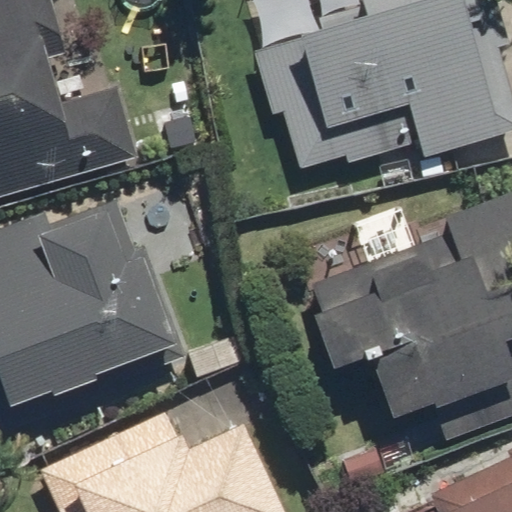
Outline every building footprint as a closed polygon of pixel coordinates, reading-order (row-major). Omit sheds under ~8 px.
[(0,0),(0,198),(135,159),(114,89),(73,101),(42,0),(0,0)] [(511,132),(511,119),(474,0),(246,0),(261,46),(245,51),(267,119),(277,116),(296,177),(407,142),(414,163),(511,132)] [(511,287),(511,202),(509,194),(432,219),(438,239),(288,287),(317,378),(359,365),(378,423),(439,403),(450,437),(511,416),(511,316),(503,290),(511,287)] [(41,214),(0,228),(0,435),(177,371),(115,200),(46,225),(41,214)] [(160,412),(32,470),(51,511),(273,511),(235,426),(177,452),(160,412)] [(511,511),(511,452),(417,494),(425,511),(511,511)]
